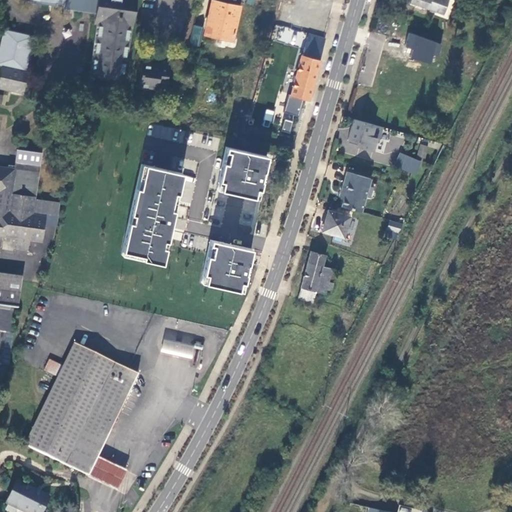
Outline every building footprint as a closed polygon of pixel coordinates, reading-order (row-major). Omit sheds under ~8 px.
[(135,0),(21,0),(56,5),(56,4),(64,5),(63,9),(95,14),(95,22),(98,23),(91,75),(124,80),(130,27),(132,27),(135,0)] [(232,41),(240,7),(212,0),(205,35),(232,41)] [(410,0),(409,2),(429,9),(432,0),(410,0)] [(432,0),(429,9),(441,13),(443,13),(447,0),(432,0)] [(203,14),(197,13),(195,22),(201,24),(203,14)] [(199,43),(201,27),(194,26),(191,42),(199,43)] [(272,41),(303,44),(304,30),(274,26),(272,41)] [(0,46),(0,64),(1,65),(25,70),(33,37),(4,30),(0,46)] [(325,39),(324,38),(309,35),(293,94),(289,94),(284,112),(299,116),(304,99),(309,100),(325,39)] [(409,59),(435,64),(439,40),(407,35),(405,47),(411,48),(409,59)] [(142,63),(139,88),(157,91),(158,84),(166,86),(169,64),(161,63),(160,66),(142,63)] [(1,65),(0,70),(0,77),(23,83),(25,70),(1,65)] [(23,83),(0,77),(0,88),(20,93),(23,83)] [(180,86),(178,96),(183,98),(186,87),(180,86)] [(61,113),(70,116),(72,107),(63,105),(61,113)] [(270,127),(274,113),(267,112),(263,125),(270,127)] [(289,132),(293,121),(286,119),(282,130),(289,132)] [(374,125),(353,119),(347,140),(349,141),(360,144),(359,147),(359,148),(373,152),(376,142),(377,139),(371,137),(374,125)] [(384,128),(374,125),(371,137),(377,139),(376,142),(379,142),(384,128)] [(438,151),(440,144),(433,142),(431,149),(438,151)] [(416,161),(421,163),(424,163),(428,147),(420,145),(416,161)] [(270,158),(230,148),(219,190),(260,200),(270,158)] [(18,238),(17,245),(16,251),(29,252),(30,240),(42,242),(46,216),(34,214),(42,153),(17,150),(14,169),(0,166),(0,236),(6,237),(18,238)] [(400,154),(395,167),(416,176),(421,163),(416,161),(400,154)] [(430,174),(436,163),(430,159),(426,165),(428,166),(425,171),(430,174)] [(187,174),(143,164),(123,256),(167,266),(187,174)] [(348,171),(342,191),(347,192),(346,197),(343,207),(363,213),(373,178),(348,171)] [(349,217),(328,211),(322,232),(343,238),(349,217)] [(399,235),(403,226),(389,222),(386,232),(399,235)] [(385,237),(396,241),(399,235),(386,232),(385,237)] [(255,252),(212,242),(202,285),(246,295),(255,252)] [(311,252),(298,299),(312,303),(316,292),(325,295),(327,289),(331,291),(333,284),(329,283),(333,270),(322,267),(325,256),(311,252)] [(337,272),(333,270),(329,283),(333,284),(337,272)] [(0,364),(0,365),(6,332),(11,333),(14,308),(19,308),(23,278),(0,274),(0,364)] [(11,333),(6,332),(0,365),(6,366),(11,333)] [(193,348),(163,342),(160,354),(190,360),(193,348)] [(59,379),(27,448),(93,479),(103,459),(142,375),(75,343),(65,366),(51,360),(45,372),(59,379)] [(103,459),(93,479),(120,493),(130,472),(103,459)] [(16,482),(6,503),(22,511),(42,511),(49,499),(16,482)]
